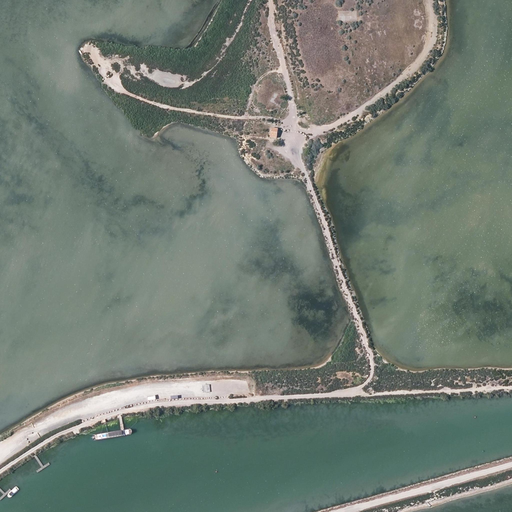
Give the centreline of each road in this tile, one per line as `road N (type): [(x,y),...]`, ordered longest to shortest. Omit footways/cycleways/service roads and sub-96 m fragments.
road 1 (track): [(358,394),(137,406),(42,441),(0,476)]
road 2 (track): [(269,0),(298,137),(347,121),(398,85),(428,48),(436,19),(430,0)]
road 3 (track): [(298,137),(373,359),(358,394)]
road 4 (track): [(99,62),(123,90),(155,105),(295,122)]
road 5 (track): [(511,463),(343,511)]
road 6 (track): [(358,394),(511,384)]
